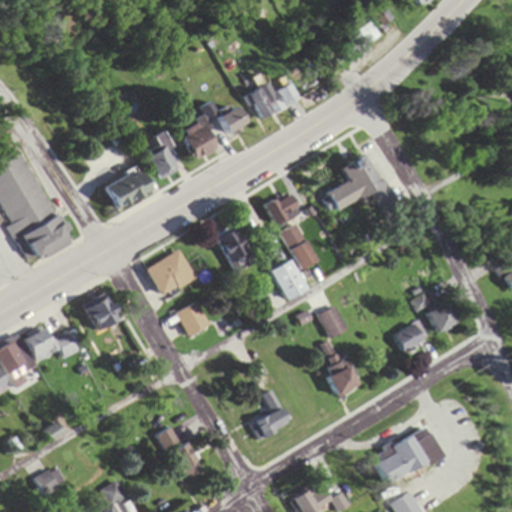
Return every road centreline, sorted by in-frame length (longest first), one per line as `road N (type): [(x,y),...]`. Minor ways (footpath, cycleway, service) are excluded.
road 1 (primary): [(102,251),(324,117),(459,0)]
road 2 (residential): [(511,388),(448,254),(351,98)]
road 3 (residential): [(208,511),(493,344)]
road 4 (residential): [(249,511),(102,251)]
road 5 (tertiary): [(102,251),(0,100)]
